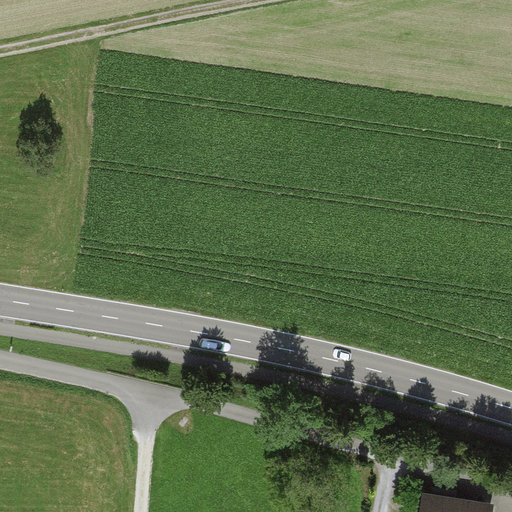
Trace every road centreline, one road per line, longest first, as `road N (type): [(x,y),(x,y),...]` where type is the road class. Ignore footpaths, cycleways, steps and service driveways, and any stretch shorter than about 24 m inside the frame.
road 1 (secondary): [(0,300),(232,339),(511,409)]
road 2 (track): [(0,55),(293,0)]
